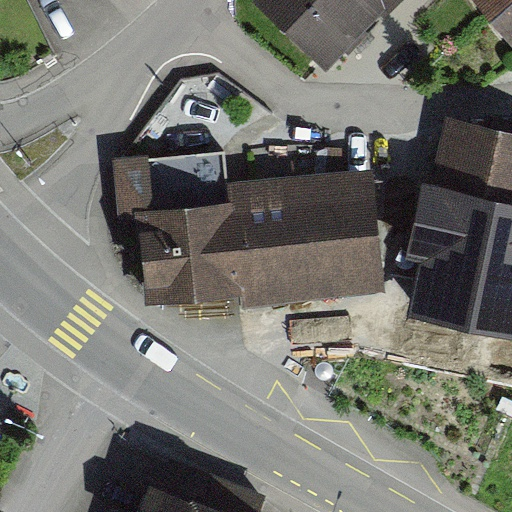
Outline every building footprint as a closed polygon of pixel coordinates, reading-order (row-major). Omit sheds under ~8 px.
[(386,24),(359,0),(267,0),(254,15),(329,84),(386,24)] [(389,28),(415,0),(359,0),(386,24),(389,28)] [(511,0),(470,0),(496,32),(511,19),(511,0)] [(511,51),(511,19),(496,32),(511,51)] [(432,186),(511,203),(511,132),(447,118),(432,186)] [(227,152),(115,161),(119,216),(131,215),(138,297),(236,289),(237,302),(379,291),(369,167),(229,178),(227,152)] [(511,203),(432,186),(424,184),(408,260),(421,263),(409,319),(511,340),(511,203)] [(170,457),(161,480),(239,511),(258,511),(265,495),(170,457)] [(154,478),(140,511),(239,511),(161,480),(154,478)]
